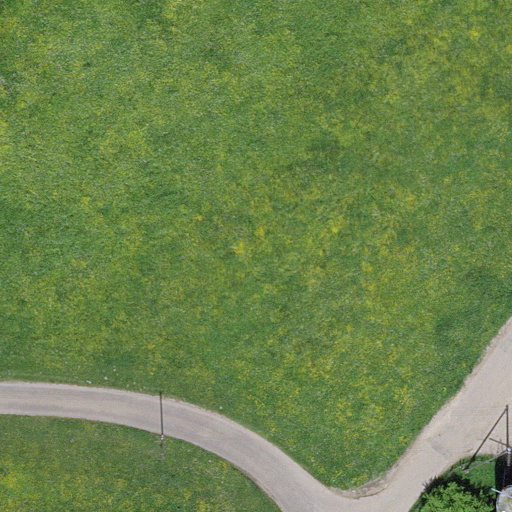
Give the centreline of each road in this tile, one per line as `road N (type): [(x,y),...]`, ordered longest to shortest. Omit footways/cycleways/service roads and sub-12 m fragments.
road 1 (unclassified): [(314,511),(217,428),(88,402),(0,398)]
road 2 (track): [(392,511),(511,356)]
